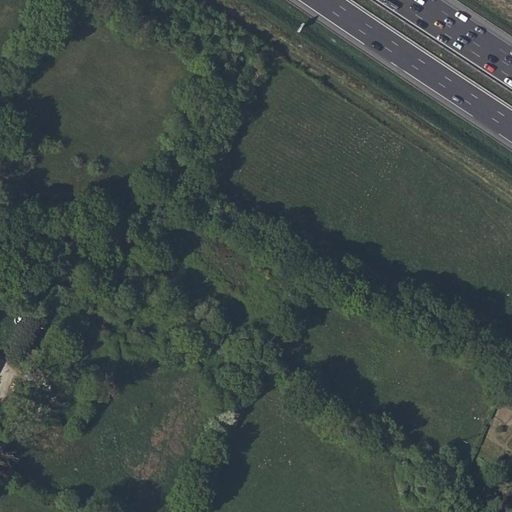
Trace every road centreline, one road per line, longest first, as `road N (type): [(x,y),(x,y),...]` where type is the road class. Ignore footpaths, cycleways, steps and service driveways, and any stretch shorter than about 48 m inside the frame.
road 1 (track): [(0,288),(105,311),(250,55)]
road 2 (track): [(170,193),(511,355)]
road 3 (trunk): [(314,0),(511,131)]
road 4 (trunk): [(511,66),(409,0)]
